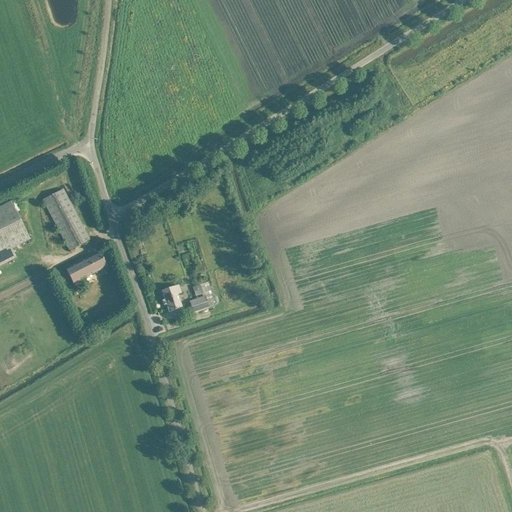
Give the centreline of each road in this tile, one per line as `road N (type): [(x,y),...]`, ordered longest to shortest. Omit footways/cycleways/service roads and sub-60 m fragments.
road 1 (unclassified): [(115,217),(468,0)]
road 2 (unclassified): [(207,511),(115,217)]
road 3 (unclassified): [(87,147),(109,0)]
